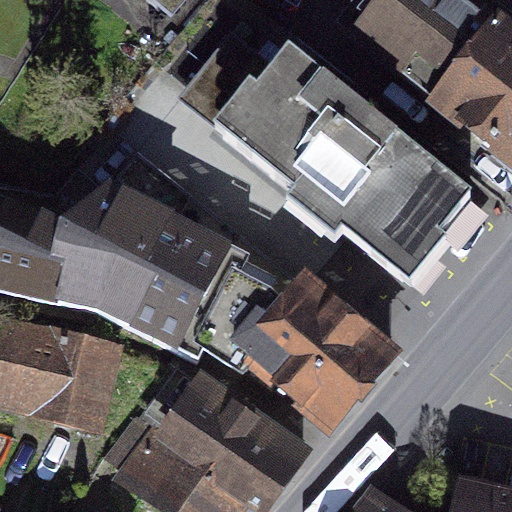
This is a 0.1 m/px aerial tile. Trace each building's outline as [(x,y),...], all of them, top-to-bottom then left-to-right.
[(511,157),(511,40),(461,0),(380,0),(355,33),(511,157)] [(189,102),(224,123),(280,33),(244,12),(189,102)] [(471,199),(288,52),(223,132),(406,279),(471,199)] [(0,296),(87,308),(179,356),(223,293),(122,232),(121,206),(0,182),(0,296)] [(385,353),(301,281),(245,346),(328,418),(385,353)] [(115,346),(0,323),(0,407),(100,427),(115,346)] [(198,373),(153,435),(245,500),(256,508),(300,446),(198,373)] [(236,511),(245,500),(153,435),(123,477),(171,511),(236,511)] [(511,511),(511,488),(463,478),(457,511),(511,511)] [(403,511),(376,492),(361,511),(403,511)]
